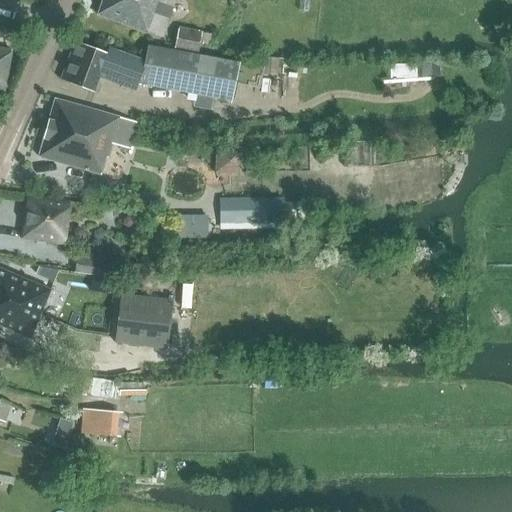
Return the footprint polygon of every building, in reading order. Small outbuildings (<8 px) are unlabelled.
[(103,0),(98,18),(162,40),(175,0),(103,0)] [(175,51),(198,55),(202,34),(179,29),(175,51)] [(134,92),(145,64),(108,51),(106,56),(73,45),(60,81),(93,93),(98,79),(134,92)] [(141,86),(232,102),(239,63),(198,55),(175,51),(149,46),(141,86)] [(0,94),(2,95),(11,52),(0,50),(0,94)] [(108,161),(120,121),(55,102),(38,160),(100,178),(106,161),(108,161)] [(215,147),(214,178),(243,180),(245,148),(215,147)] [(21,239),(64,245),(70,203),(27,197),(21,239)] [(220,201),(221,227),(284,224),(283,199),(220,201)] [(74,275),(113,281),(115,264),(77,258),(74,275)] [(0,270),(0,298),(40,316),(50,292),(0,270)] [(108,282),(92,279),(90,291),(106,294),(108,282)] [(167,349),(174,303),(120,296),(113,342),(167,349)] [(40,316),(0,298),(0,325),(29,339),(40,316)] [(0,360),(12,366),(19,351),(3,344),(2,347),(0,346),(0,360)] [(81,435),(115,437),(117,414),(83,412),(81,435)]
